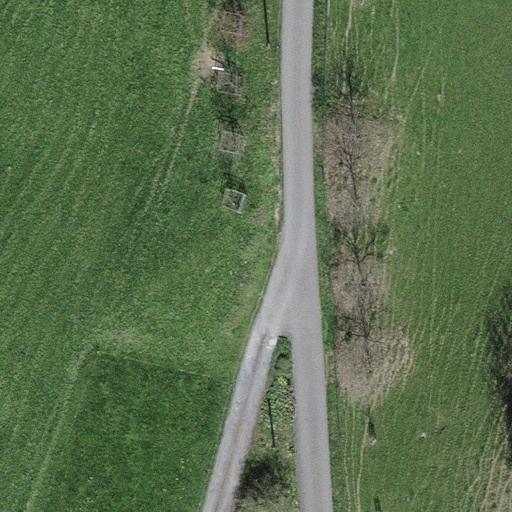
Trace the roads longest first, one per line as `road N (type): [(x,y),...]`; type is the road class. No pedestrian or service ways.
road 1 (unclassified): [(351,511),(312,43),(319,0)]
road 2 (track): [(327,241),(233,511)]
